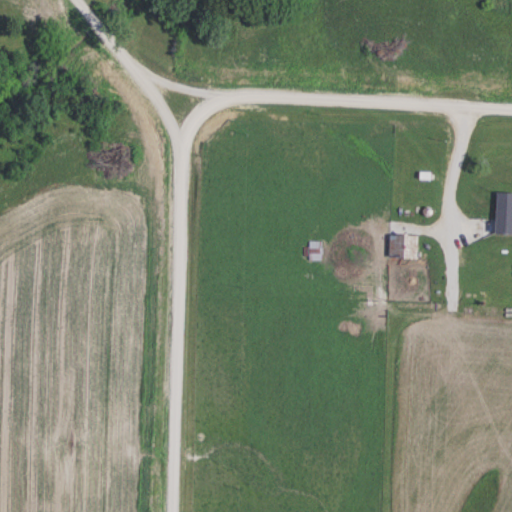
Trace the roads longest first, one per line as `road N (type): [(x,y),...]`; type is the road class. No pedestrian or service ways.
road 1 (residential): [(170,511),(181,140),(141,69),(74,0)]
road 2 (residential): [(511,109),(198,94),(141,69)]
